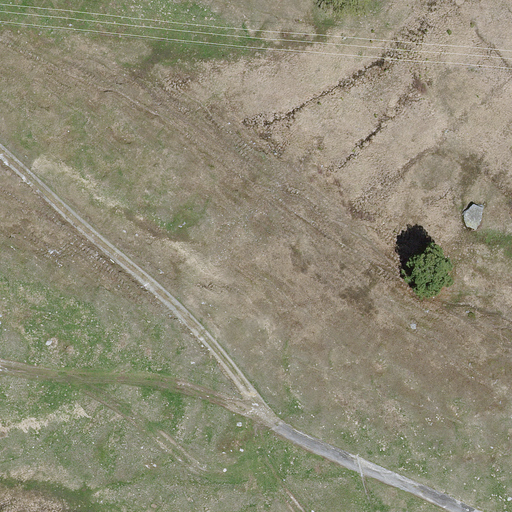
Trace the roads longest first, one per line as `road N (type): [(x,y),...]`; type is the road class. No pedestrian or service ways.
road 1 (track): [(261,415),(200,334),(0,161)]
road 2 (track): [(0,365),(261,415)]
road 3 (track): [(462,511),(261,415)]
